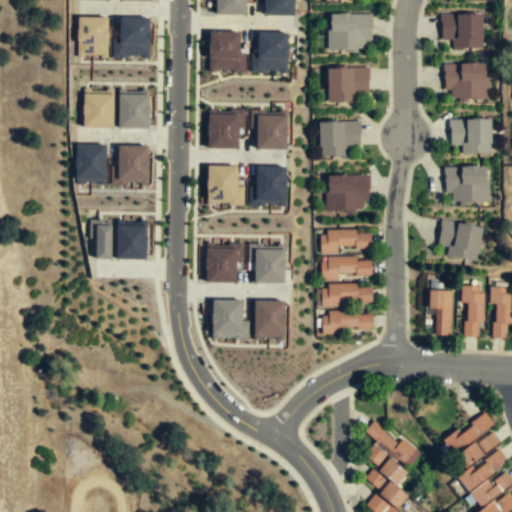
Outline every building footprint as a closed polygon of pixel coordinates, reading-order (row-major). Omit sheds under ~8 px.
[(213,0),(214,14),(244,15),(243,0),(213,0)] [(292,15),(292,0),(262,0),(262,15),(292,15)] [(325,13),(325,51),(361,51),(361,41),(371,41),(371,13),(325,13)] [(439,13),(439,41),(451,41),(451,49),(481,49),(481,13),(439,13)] [(77,16),(76,56),(83,56),(83,54),(99,54),(98,57),(106,57),(107,17),(77,16)] [(118,17),(118,37),(110,37),(110,57),(125,57),(125,54),(141,54),(141,57),(146,57),(147,18),(118,17)] [(253,30),(252,52),(246,51),(246,71),(260,71),(260,69),(275,69),(275,72),(282,72),(283,31),(253,30)] [(236,31),(206,31),(205,71),(212,71),(212,69),(227,69),(227,72),(242,72),(242,52),(235,52),(236,31)] [(486,64),(443,64),(443,99),(486,99),(486,64)] [(357,102),(357,93),(367,93),(367,66),(325,66),(325,102),(357,102)] [(81,87),(81,127),(111,127),(112,87),(104,87),(104,92),(88,92),(88,87),(81,87)] [(117,87),(117,128),(147,128),(147,88),(139,88),(139,94),(124,94),(124,87),(117,87)] [(204,107),(204,147),(233,147),(233,127),(240,127),(241,108),(226,108),(226,113),(212,113),(212,108),(204,107)] [(246,108),(261,109),(260,114),(275,114),(275,108),(282,108),(282,148),(252,148),(252,128),(246,128),(246,108)] [(448,147),(460,147),(460,154),(489,154),(489,120),(448,120),(448,147)] [(318,122),(318,156),(348,156),(348,147),(359,147),(359,122),(318,122)] [(105,144),(75,143),(74,183),(82,183),(82,181),(97,181),(97,183),(105,184),(105,144)] [(147,144),(117,144),(117,164),(109,164),(109,184),(125,184),(125,181),(140,181),(140,184),(147,184),(147,144)] [(233,165),(202,165),(201,204),(210,205),(210,202),(225,202),(225,204),(240,204),(240,186),(232,185),(233,165)] [(251,165),(251,186),(245,185),(245,205),(260,205),(260,203),(273,203),(273,204),(280,205),(281,166),(251,165)] [(486,204),(486,167),(443,167),(444,204),(486,204)] [(325,210),(360,210),(360,201),(368,201),(368,174),(325,174),(325,210)] [(110,224),(102,224),(102,218),(87,218),(87,238),(95,238),(95,258),(111,258),(110,224)] [(122,219),(116,219),(116,258),(145,258),(145,218),(137,218),(137,222),(122,222),(122,219)] [(475,261),(481,227),(440,220),(436,247),(446,248),(444,257),(475,261)] [(319,250),(370,249),(370,229),(319,230),(319,250)] [(232,282),(202,282),(202,241),(210,241),(210,244),(223,244),(223,241),(240,241),(239,261),(232,261),(232,282)] [(245,242),(244,262),(249,262),(248,283),(279,283),(280,244),(275,244),(275,249),(259,248),(259,243),(245,242)] [(370,276),(370,257),(320,258),(320,280),(338,280),(338,276),(370,276)] [(320,308),(339,308),(339,303),(370,303),(371,286),(320,285),(320,308)] [(459,305),(463,305),(463,337),(481,337),(481,286),(460,286),(459,305)] [(509,338),(510,287),(489,286),(489,306),(492,306),(492,338),(509,338)] [(427,312),(433,312),(433,336),(450,336),(450,290),(427,290),(427,312)] [(241,298),(207,298),(207,338),(215,338),(215,335),(231,335),(231,339),(246,339),(246,319),(241,319),(241,298)] [(249,299),(248,338),(254,338),(254,336),(270,336),(270,338),(278,338),(278,323),(280,323),(280,313),(278,313),(278,299),(249,299)] [(320,335),(339,335),(339,330),(371,330),(371,314),(320,314),(320,335)] [(478,508),(511,485),(511,481),(505,471),(489,481),(485,476),(506,462),(497,447),(500,445),(490,430),(494,427),(484,413),(443,441),(464,472),(457,477),(478,508)] [(419,453),(400,438),(397,442),(370,421),(362,432),(407,467),(419,453)] [(406,472),(374,446),(365,457),(375,466),(364,480),(376,490),(364,505),(372,511),(398,511),(395,509),(406,496),(394,486),(406,472)] [(501,511),(511,504),(511,498),(506,491),(477,511),(501,511)]
